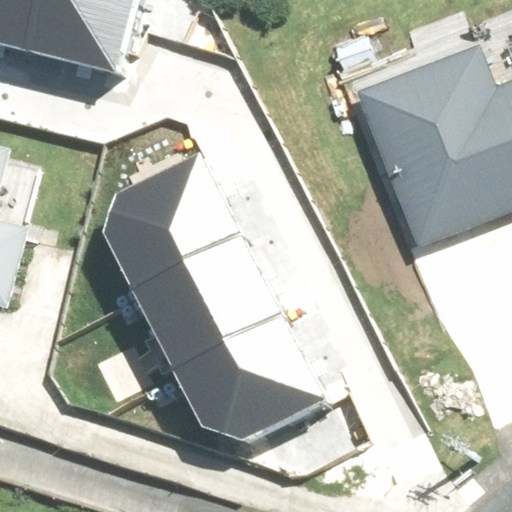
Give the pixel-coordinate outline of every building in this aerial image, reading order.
[(0,0),(0,40),(22,46),(33,0),(0,0)] [(33,0),(22,46),(113,71),(132,0),(33,0)] [(511,59),(497,65),(492,52),(370,98),(428,252),(511,220),(511,59)] [(0,308),(23,314),(55,164),(0,152),(0,308)] [(237,239),(193,156),(111,198),(101,238),(133,295),(237,239)] [(280,318),(237,239),(133,295),(176,374),(280,318)] [(242,437),(320,393),(280,318),(176,374),(203,423),(242,437)]
